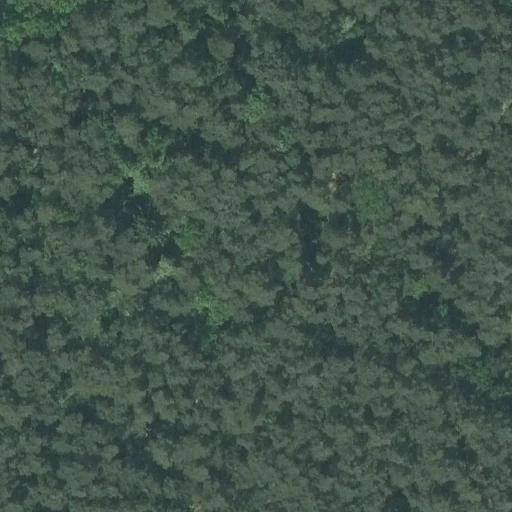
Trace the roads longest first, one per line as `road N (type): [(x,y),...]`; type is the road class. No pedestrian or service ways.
road 1 (track): [(511,58),(336,170),(413,284),(398,321),(39,511)]
road 2 (track): [(336,170),(322,168),(204,0)]
